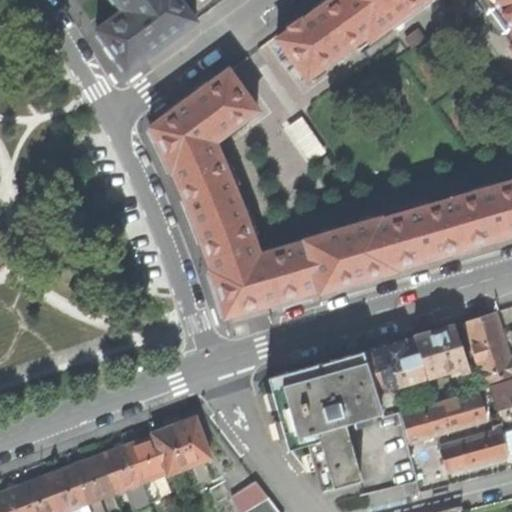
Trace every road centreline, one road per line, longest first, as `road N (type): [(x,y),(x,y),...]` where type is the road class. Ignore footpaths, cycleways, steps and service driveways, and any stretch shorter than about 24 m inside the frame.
road 1 (residential): [(215,363),(511,273)]
road 2 (residential): [(215,363),(113,111)]
road 3 (residential): [(0,443),(215,363)]
road 4 (residential): [(113,111),(268,0)]
road 5 (residential): [(215,363),(252,436),(313,511)]
road 6 (residential): [(113,111),(44,0)]
